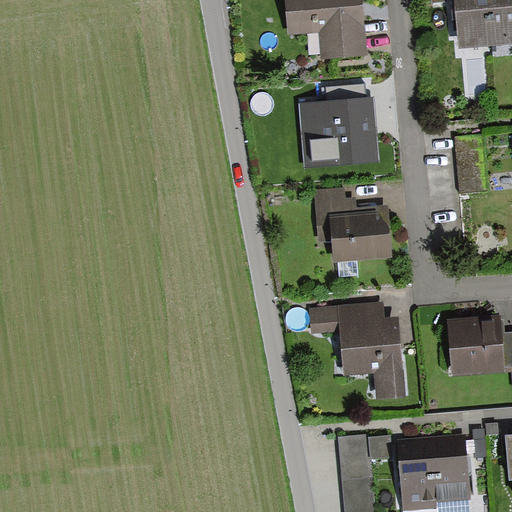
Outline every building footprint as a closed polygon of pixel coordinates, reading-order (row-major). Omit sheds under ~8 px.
[(324,53),(370,50),(365,0),(289,0),(292,33),(322,30),(324,53)] [(511,0),(464,0),(468,43),(511,39),(511,0)] [(314,161),(378,156),(373,96),(309,101),(314,161)] [(463,189),(491,187),(487,133),(459,135),(463,189)] [(338,256),(395,252),(391,202),(360,205),(359,194),(346,195),(346,185),(317,187),(321,240),(337,239),(338,256)] [(382,389),(408,387),(402,313),(389,314),(387,300),(312,306),(314,331),(347,328),(350,370),(380,368),(382,389)] [(459,370),(510,366),(506,331),(505,313),(454,318),(459,370)] [(375,511),(369,456),(396,455),(394,431),(335,437),(344,511),(375,511)] [(439,436),(442,500),(474,498),(471,435),(439,436)] [(442,500),(439,436),(407,438),(410,502),(442,500)]
